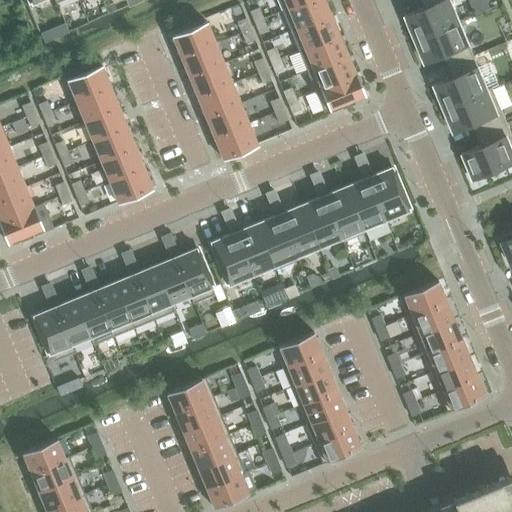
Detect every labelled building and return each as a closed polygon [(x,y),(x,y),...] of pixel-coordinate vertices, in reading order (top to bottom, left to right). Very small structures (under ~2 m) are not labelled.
[(277,0),(281,10),(304,0),(277,0)] [(324,0),(304,0),(281,10),(290,30),(330,13),(324,0)] [(421,0),(425,7),(407,15),(411,24),(409,25),(414,39),(460,20),(451,0),(421,0)] [(487,0),(469,0),(475,14),(491,7),(487,0)] [(113,2),(104,5),(107,12),(116,8),(113,2)] [(249,10),(253,21),(262,18),(258,7),(249,10)] [(330,13),(290,30),(298,50),(338,33),(330,13)] [(240,32),(249,28),(245,17),(236,21),(240,32)] [(258,33),(267,29),(262,18),(253,21),(258,33)] [(460,20),(414,39),(420,52),(422,51),(426,61),(444,54),(449,65),(474,55),(460,20)] [(171,36),(180,57),(215,42),(206,21),(171,36)] [(52,27),(40,32),(44,42),(56,36),(52,27)] [(245,43),(254,39),(249,28),(240,32),(245,43)] [(338,33),(298,50),(306,70),(347,53),(338,33)] [(215,42),(180,57),(189,77),(223,63),(215,42)] [(265,50),(270,61),(279,58),(274,46),(265,50)] [(347,53),(306,70),(314,90),(355,73),(347,53)] [(453,77),(436,84),(440,94),(437,95),(443,108),(488,89),(500,84),(490,61),(479,66),(474,55),(449,65),(453,77)] [(252,61),(257,72),(266,68),(261,57),(252,61)] [(274,72),(284,69),(279,58),(270,61),(274,72)] [(223,63),(189,77),(197,97),(231,82),(223,63)] [(67,79),(75,100),(110,86),(101,65),(67,79)] [(261,83),(271,79),(266,68),(257,72),(261,83)] [(355,73),(314,90),(323,111),(340,104),(341,108),(354,103),(353,99),(364,94),(355,73)] [(231,82),(197,97),(205,117),(240,102),(231,82)] [(110,86),(75,100),(84,121),(118,106),(110,86)] [(291,86),(282,90),(286,101),(295,98),(291,86)] [(488,89),(443,108),(449,121),(451,120),(455,130),(473,123),(477,134),(507,122),(507,121),(502,122),(488,89)] [(269,101),(273,112),(282,108),(278,97),(269,101)] [(291,112),(300,109),(295,98),(286,101),(291,112)] [(46,99),(37,103),(42,114),(51,110),(46,99)] [(25,116),(34,112),(30,101),(20,105),(25,116)] [(240,102),(205,117),(213,137),(248,123),(240,102)] [(118,106),(84,121),(92,140),(126,126),(118,106)] [(278,123),(287,119),(282,108),(273,112),(278,123)] [(46,125),(55,122),(51,110),(42,114),(46,125)] [(34,112),(25,116),(30,127),(39,123),(34,112)] [(23,117),(11,122),(15,134),(27,129),(23,117)] [(482,145),(464,152),(468,162),(466,163),(472,178),(502,166),(503,169),(511,164),(511,133),(507,122),(477,134),(482,145)] [(248,123),(213,137),(222,158),(257,143),(248,123)] [(0,126),(0,149),(8,146),(0,126)] [(126,126),(92,140),(100,160),(134,146),(126,126)] [(63,139),(54,143),(58,154),(67,150),(63,139)] [(37,145),(41,156),(51,152),(46,141),(37,145)] [(8,146),(0,149),(0,172),(16,166),(8,146)] [(134,146),(100,160),(108,180),(143,166),(134,146)] [(63,165),(72,161),(67,150),(58,154),(63,165)] [(46,167),(55,163),(51,152),(42,156),(46,167)] [(355,156),(359,167),(367,164),(362,153),(355,156)] [(367,164),(359,167),(364,178),(366,177),(383,218),(407,208),(400,191),(403,190),(396,174),(394,175),(390,167),(371,175),(367,164)] [(16,166),(0,172),(0,196),(25,186),(16,166)] [(143,166),(108,180),(117,201),(151,187),(143,166)] [(79,175),(77,170),(70,173),(72,178),(79,175)] [(310,175),(315,186),(322,183),(318,172),(310,175)] [(366,177),(344,186),(363,232),(365,231),(363,227),(383,218),(366,177)] [(79,179),(70,183),(75,194),(84,190),(79,179)] [(58,196),(67,192),(63,181),(53,185),(58,196)] [(322,183),(315,186),(319,196),(322,195),(341,241),(363,232),(344,186),(327,193),(322,183)] [(25,186),(0,196),(0,219),(33,206),(25,186)] [(79,205),(88,201),(84,190),(75,194),(79,205)] [(266,193),(271,204),(278,201),(273,190),(266,193)] [(72,203),(67,192),(58,196),(63,207),(72,203)] [(322,195),(300,204),(317,246),(339,237),(322,195)] [(278,201),(271,204),(275,214),(278,213),(297,259),(298,259),(296,254),(317,246),(300,204),(282,211),(278,201)] [(33,206),(0,219),(0,224),(7,242),(18,237),(20,242),(33,236),(31,232),(42,227),(33,206)] [(222,211),(226,222),(234,219),(229,208),(222,211)] [(278,213),(255,222),(274,268),(297,259),(278,213)] [(234,219),(226,222),(230,233),(233,232),(250,273),(273,264),(255,222),(238,230),(234,219)] [(233,232),(230,233),(211,241),(214,249),(212,251),(218,266),(221,265),(228,282),(250,273),(233,232)] [(511,232),(498,238),(505,254),(508,253),(511,261),(511,232)] [(161,237),(166,247),(173,244),(169,234),(161,237)] [(173,244),(166,247),(170,257),(174,255),(193,302),(214,294),(207,277),(210,276),(204,261),(201,262),(195,248),(178,255),(173,244)] [(122,253),(126,264),(133,261),(129,250),(122,253)] [(174,255),(154,264),(170,301),(188,294),(192,303),(193,302),(174,255)] [(133,261),(126,264),(130,274),(134,272),(153,319),(174,310),(154,264),(138,271),(133,261)] [(334,265),(327,268),(331,278),(338,275),(334,265)] [(82,270),(86,280),(94,277),(89,267),(82,270)] [(134,272),(115,281),(134,327),(153,319),(134,272)] [(311,273),(305,276),(310,287),(321,283),(318,276),(311,273)] [(94,277),(86,280),(90,290),(94,288),(114,335),(134,327),(115,281),(98,288),(94,277)] [(437,279),(397,296),(405,316),(445,299),(437,279)] [(42,286),(46,297),(54,294),(49,283),(42,286)] [(294,283),(283,288),(286,295),(287,297),(288,298),(298,294),(297,293),(294,283)] [(274,284),(259,291),(265,305),(280,298),(274,284)] [(94,288),(75,297),(94,343),(114,335),(94,288)] [(54,294),(46,297),(50,307),(54,305),(74,352),(70,343),(89,335),(92,344),(94,343),(75,297),(58,304),(54,294)] [(445,299),(405,316),(413,335),(453,318),(445,299)] [(54,305),(50,307),(51,307),(33,315),(39,329),(36,330),(43,345),(45,344),(52,360),(74,352),(54,305)] [(243,305),(230,310),(234,320),(247,315),(243,305)] [(379,313),(370,317),(375,328),(384,325),(379,313)] [(453,318),(413,335),(421,354),(461,337),(453,318)] [(384,325),(375,328),(379,340),(389,336),(384,325)] [(181,330),(169,335),(173,346),(186,341),(185,340),(181,330)] [(312,331),(273,347),(281,367),(321,351),(312,331)] [(461,337),(421,354),(429,372),(469,356),(461,337)] [(321,351),(281,367),(289,386),(328,369),(321,351)] [(395,351),(385,355),(390,366),(399,362),(395,351)] [(469,356),(429,372),(436,391),(476,375),(469,356)] [(399,362),(390,366),(395,377),(404,374),(399,362)] [(254,365),(246,368),(250,379),(259,376),(254,365)] [(328,369),(289,386),(297,405),(336,389),(328,369)] [(239,371),(230,375),(235,386),(244,382),(239,371)] [(476,375),(436,391),(445,411),(485,394),(476,375)] [(259,376),(250,379),(255,390),(264,387),(259,376)] [(200,378),(166,392),(174,411),(207,396),(200,378)] [(68,391),(64,382),(55,386),(59,395),(68,391)] [(244,382),(235,386),(240,397),(248,393),(244,382)] [(416,387),(411,389),(415,400),(420,398),(416,387)] [(336,389),(297,405),(305,423),(344,407),(336,389)] [(410,389),(401,393),(406,404),(415,400),(411,389),(410,389)] [(208,397),(174,411),(182,430),(216,416),(208,397)] [(415,400),(406,404),(410,415),(420,411),(415,400)] [(270,403),(261,406),(266,417),(275,414),(270,403)] [(344,407),(305,423),(305,424),(310,422),(317,440),(312,441),(313,442),(352,426),(344,407)] [(255,409),(246,413),(251,424),(259,420),(255,409)] [(275,414),(266,418),(270,429),(279,425),(275,414)] [(216,416),(182,430),(190,449),(223,435),(216,416)] [(260,420),(251,424),(255,435),(264,431),(260,420)] [(352,426),(313,442),(321,462),(360,446),(352,426)] [(95,431),(86,434),(91,445),(100,442),(95,431)] [(224,435),(190,449),(197,468),(231,453),(224,435)] [(55,437),(21,451),(29,470),(63,456),(55,437)] [(286,440),(277,444),(281,455),(291,452),(286,440)] [(100,442),(91,445),(95,456),(104,453),(100,442)] [(271,447),(261,451),(266,462),(275,458),(271,447)] [(291,452),(281,455),(286,466),(295,463),(291,452)] [(232,454),(197,468),(205,487),(239,472),(232,454)] [(64,456),(29,470),(37,489),(71,475),(64,456)] [(275,458),(266,462),(270,473),(280,469),(275,458)] [(111,469),(102,472),(107,483),(115,480),(111,469)] [(240,473),(206,487),(214,507),(248,492),(240,473)] [(456,504),(437,511),(511,511),(511,480),(509,474),(454,498),(456,504)] [(71,475),(37,490),(45,508),(79,494),(71,475)] [(116,480),(107,483),(111,494),(120,491),(116,480)] [(86,511),(79,495),(45,509),(46,511),(86,511)]
